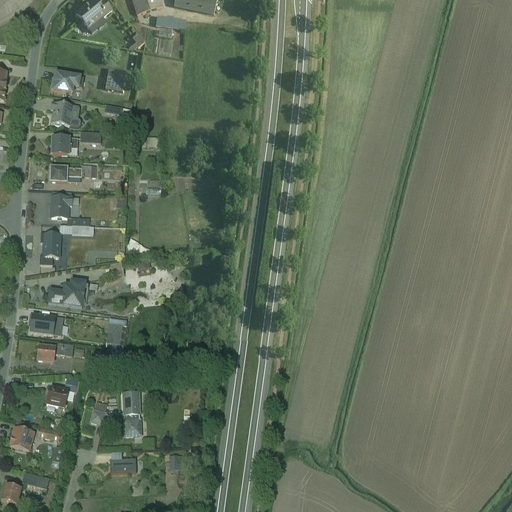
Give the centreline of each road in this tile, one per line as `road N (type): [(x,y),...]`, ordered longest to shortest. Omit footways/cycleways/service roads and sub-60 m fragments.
road 1 (secondary): [(238,511),(301,0)]
road 2 (secondary): [(279,0),(217,511)]
road 3 (residential): [(15,217),(34,44),(58,0)]
road 4 (residential): [(0,385),(15,217)]
